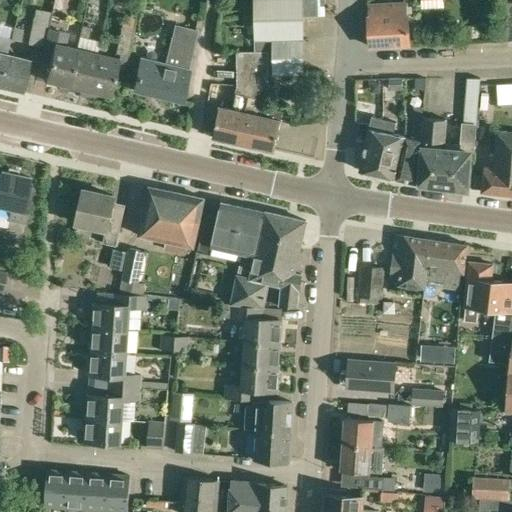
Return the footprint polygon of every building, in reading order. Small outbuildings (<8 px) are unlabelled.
[(254,0),(255,52),(269,51),(304,51),(304,39),(303,0),(254,0)] [(405,1),(385,2),(380,3),(371,3),(372,17),(368,17),(370,46),(388,45),(410,44),(408,14),(406,14),(405,1)] [(43,46),(50,12),(36,9),(28,43),(43,46)] [(171,37),(167,55),(191,60),(194,42),(198,29),(174,24),(171,37)] [(90,27),(81,25),(79,36),(87,38),(90,27)] [(15,26),(12,38),(21,40),(24,28),(15,26)] [(127,56),(133,29),(122,26),(116,53),(127,56)] [(70,33),(58,31),(49,28),(44,50),(53,52),(46,81),(60,84),(59,89),(66,91),(76,48),(67,46),(70,33)] [(0,36),(0,86),(8,55),(7,55),(10,38),(0,36)] [(76,48),(66,91),(67,91),(68,86),(81,89),(80,94),(87,96),(97,53),(76,48)] [(251,145),(259,112),(264,113),(265,106),(269,90),(269,74),(269,51),(255,52),(237,52),(238,85),(232,109),(220,106),(213,137),(251,145)] [(304,51),(269,51),(269,74),(304,74),(304,51)] [(97,53),(87,96),(95,97),(96,92),(110,96),(119,58),(97,53)] [(8,55),(0,86),(22,91),(29,60),(8,55)] [(188,70),(165,64),(141,58),(133,89),(182,101),(189,70),(188,70)] [(423,117),(417,182),(418,183),(468,189),(471,147),(474,148),(480,78),(467,78),(461,150),(445,149),(447,119),(423,117)] [(403,89),(403,79),(390,80),(390,89),(403,89)] [(511,103),(511,82),(497,84),(498,105),(511,103)] [(379,91),(379,83),(371,83),(371,91),(379,91)] [(259,112),(251,145),(275,150),(283,110),(265,106),(264,113),(259,112)] [(406,137),(397,178),(417,182),(423,117),(424,108),(415,107),(412,138),(406,137)] [(360,170),(376,173),(386,131),(381,131),(384,119),(372,117),(360,170)] [(386,131),(376,173),(397,178),(406,137),(393,134),(396,122),(384,119),(381,131),(386,131)] [(484,167),(482,191),(511,193),(511,132),(497,131),(494,168),(484,167)] [(0,176),(0,225),(7,227),(9,219),(26,222),(30,200),(25,199),(30,176),(1,170),(0,176)] [(150,186),(140,234),(166,240),(164,250),(186,255),(189,245),(194,246),(204,198),(150,186)] [(106,229),(103,242),(117,245),(124,213),(111,210),(114,196),(84,189),(77,223),(106,229)] [(230,304),(232,304),(264,307),(269,283),(276,283),(276,294),(271,294),(270,303),(279,303),(279,305),(298,307),(302,274),(295,272),(306,220),(265,211),(222,202),(219,218),(207,215),(199,251),(212,254),(212,255),(240,261),(238,273),(237,273),(230,304)] [(425,288),(428,267),(432,239),(396,234),(389,283),(425,288)] [(432,239),(428,267),(464,272),(468,244),(432,239)] [(122,270),(126,250),(114,248),(110,268),(122,270)] [(128,248),(119,294),(144,295),(145,283),(139,282),(146,252),(142,251),(128,248)] [(510,369),(511,347),(511,281),(492,279),(493,264),(469,262),(465,306),(466,306),(465,320),(477,321),(479,307),(496,309),(490,377),(510,379),(510,369)] [(383,298),(385,267),(361,265),(359,296),(383,298)] [(12,278),(23,281),(25,270),(23,270),(18,269),(13,272),(12,278)] [(144,295),(119,294),(114,293),(113,304),(95,303),(94,327),(129,329),(130,307),(146,308),(147,296),(144,295)] [(168,308),(178,308),(179,298),(169,298),(168,308)] [(222,316),(231,317),(247,318),(246,341),(281,343),(282,319),(263,317),(264,307),(232,304),(232,305),(223,305),(222,316)] [(94,327),(92,350),(127,353),(129,329),(94,327)] [(136,334),(136,355),(144,355),(145,334),(136,334)] [(160,349),(175,350),(177,336),(161,334),(160,349)] [(177,336),(175,350),(188,351),(190,336),(177,336)] [(246,341),(244,364),(279,367),(281,343),(246,341)] [(3,361),(9,361),(10,346),(4,346),(0,345),(0,360),(1,361),(3,361)] [(127,353),(92,350),(91,374),(110,376),(110,385),(140,387),(150,387),(151,376),(141,375),(126,374),(127,353)] [(350,360),(348,387),(394,391),(396,363),(350,360)] [(277,391),(279,367),(244,364),(243,385),(227,384),(226,397),(256,399),(257,390),(277,391)] [(18,392),(35,390),(33,379),(17,381),(18,392)] [(89,393),(88,417),(122,420),(124,399),(140,400),(140,387),(110,385),(109,394),(89,393)] [(413,388),(412,403),(444,405),(445,390),(413,388)] [(195,395),(175,393),(172,420),(178,421),(191,423),(195,395)] [(259,405),(257,429),(290,432),(292,402),(270,400),(269,406),(259,405)] [(388,417),(388,422),(409,423),(411,404),(389,402),(389,404),(388,417)] [(368,403),(367,416),(388,417),(389,404),(368,403)] [(450,439),(477,441),(479,408),(452,407),(450,439)] [(122,420),(88,417),(86,442),(121,444),(122,420)] [(345,418),(343,443),(372,446),(374,420),(345,418)] [(163,449),(165,421),(150,420),(147,447),(163,449)] [(193,453),(196,423),(191,423),(178,421),(175,451),(193,453)] [(290,432),(257,429),(255,459),(288,461),(290,432)] [(372,446),(343,443),(341,469),(370,471),(372,446)] [(69,471),(47,469),(45,492),(44,505),(66,507),(69,471)] [(89,472),(69,471),(66,507),(87,509),(89,472)] [(89,472),(87,509),(107,510),(109,474),(89,472)] [(423,491),(438,492),(439,474),(425,473),(423,491)] [(130,475),(109,474),(107,510),(127,511),(130,475)] [(477,488),(476,498),(480,498),(505,500),(509,500),(510,490),(509,490),(510,476),(473,474),(472,488),(477,488)] [(394,477),(364,475),(363,488),(393,490),(394,477)] [(184,476),(181,506),(180,511),(218,511),(221,479),(184,476)] [(285,511),(287,485),(232,481),(229,511),(285,511)] [(378,497),(377,501),(391,502),(391,498),(397,499),(398,492),(378,491),(378,497)] [(326,493),(325,508),(342,509),(341,511),(377,511),(377,510),(362,509),(362,496),(326,493)] [(427,496),(426,511),(441,511),(443,497),(427,496)] [(502,511),(504,511),(505,500),(480,498),(480,511),(502,511)]
